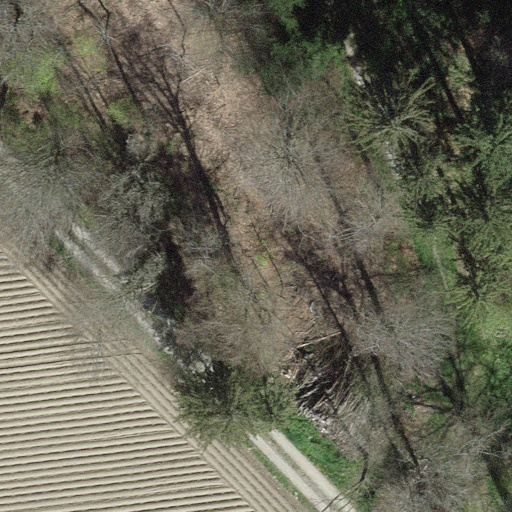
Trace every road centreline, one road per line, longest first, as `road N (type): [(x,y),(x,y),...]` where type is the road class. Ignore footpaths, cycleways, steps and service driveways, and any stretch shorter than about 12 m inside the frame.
road 1 (track): [(333,0),(418,235),(482,511)]
road 2 (track): [(344,511),(0,150)]
